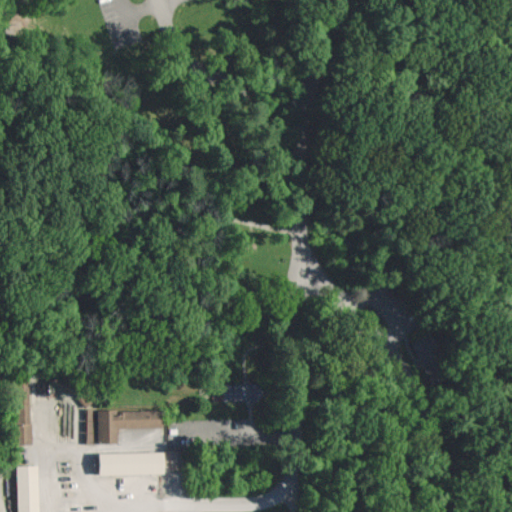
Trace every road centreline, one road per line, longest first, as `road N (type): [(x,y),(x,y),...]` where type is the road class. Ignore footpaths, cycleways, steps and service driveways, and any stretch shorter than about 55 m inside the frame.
road 1 (residential): [(349,0),(309,95),(303,230),(314,262),(401,360),(429,462),(427,511)]
road 2 (residential): [(157,0),(192,59),(307,108)]
